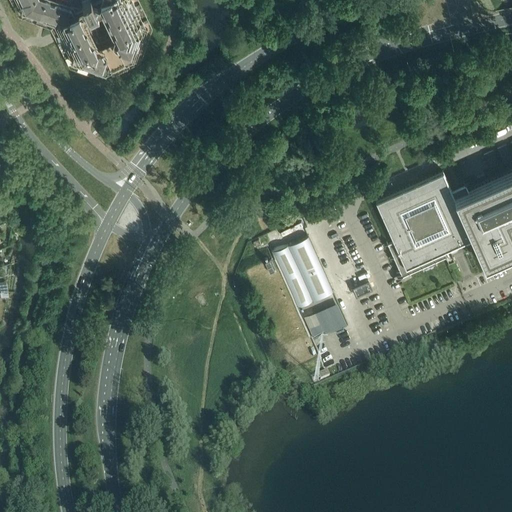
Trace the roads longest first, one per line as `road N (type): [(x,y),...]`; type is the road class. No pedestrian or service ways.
road 1 (unclassified): [(511,131),(354,202),(348,216),(400,330),(511,278)]
road 2 (secondary): [(154,246),(210,166),(280,108),(327,78),(461,32)]
road 3 (secondary): [(390,0),(330,15),(258,57),(191,110),(123,195)]
road 4 (secondary): [(106,224),(64,342),(57,471),(67,511)]
road 5 (secondary): [(115,511),(107,462),(110,383),(124,319),(154,246)]
road 6 (unclassified): [(123,195),(53,135),(2,55)]
road 7 (unclassified): [(0,84),(39,149),(106,224)]
